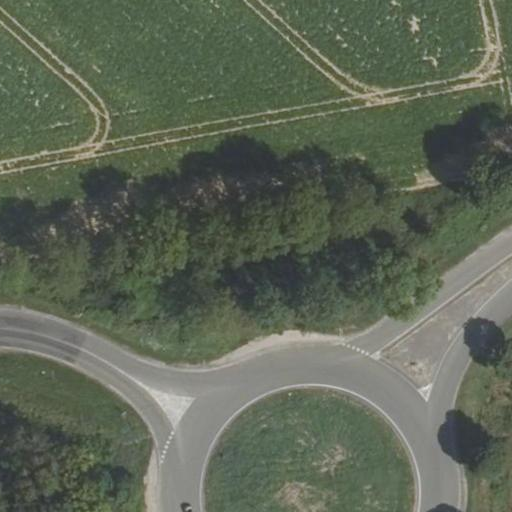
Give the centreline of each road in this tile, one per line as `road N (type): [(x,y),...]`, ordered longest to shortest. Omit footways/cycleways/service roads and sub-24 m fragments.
road 1 (tertiary): [(511,243),(355,347),(304,364)]
road 2 (tertiary): [(0,328),(62,341),(109,363),(196,428)]
road 3 (tertiary): [(431,449),(448,379),(468,340),(511,295)]
road 4 (tertiary): [(431,449),(382,386),(304,364)]
road 5 (tertiary): [(304,364),(242,382),(196,428)]
